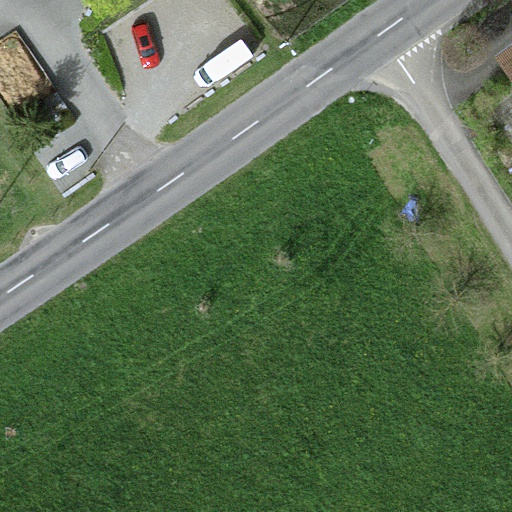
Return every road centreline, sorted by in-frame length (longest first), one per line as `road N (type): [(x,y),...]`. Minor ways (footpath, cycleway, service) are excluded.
road 1 (tertiary): [(443,0),(0,297)]
road 2 (track): [(382,45),(511,253)]
